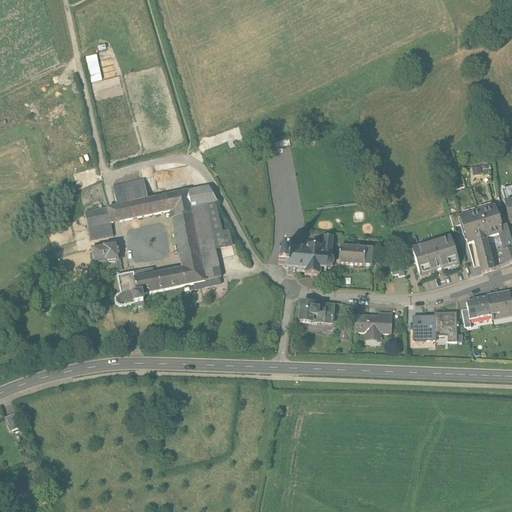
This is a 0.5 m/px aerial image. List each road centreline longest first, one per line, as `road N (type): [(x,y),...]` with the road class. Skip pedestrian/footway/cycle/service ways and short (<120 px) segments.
road 1 (tertiary): [(278,368),(85,368),(0,392)]
road 2 (residential): [(291,292),(257,263),(199,167),(159,162),(105,177)]
road 3 (tertiary): [(511,377),(278,368)]
road 4 (residential): [(291,292),(424,299),(511,273)]
road 5 (track): [(105,177),(67,8)]
road 6 (track): [(148,0),(189,162)]
